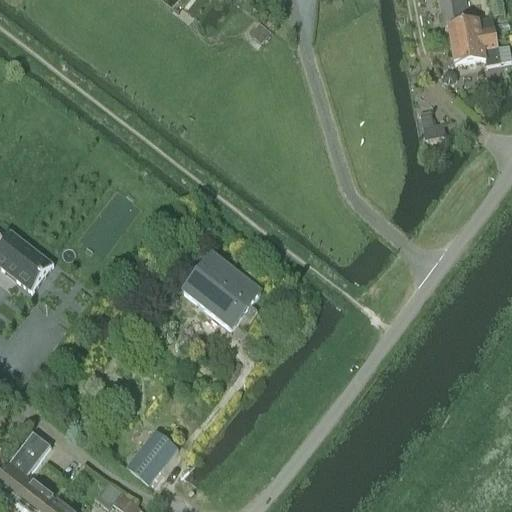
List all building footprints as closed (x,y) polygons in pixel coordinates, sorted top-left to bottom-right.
[(441,17),(438,17),(440,31),(446,30),(449,49),(495,41),(492,22),(466,26),(464,15),(468,14),(465,0),(454,0),(439,3),(441,17)] [(495,41),(449,49),(453,69),(485,63),(486,69),(499,67),(511,65),(508,49),(496,51),(495,41)] [(456,82),(455,77),(450,75),(446,76),(443,80),(444,85),(448,87),(453,86),(456,82)] [(442,128),(433,130),(431,117),(420,120),(425,144),(445,140),(442,128)] [(0,272),(4,275),(15,284),(30,296),(31,297),(53,269),(52,268),(52,269),(36,257),(37,256),(25,248),(10,236),(9,235),(4,242),(0,238),(0,272)] [(212,259),(183,296),(231,333),(260,297),(212,259)] [(155,435),(126,472),(148,490),(177,453),(155,435)] [(47,511),(55,502),(26,480),(48,451),(32,438),(0,479),(0,496),(20,511),(47,511)] [(98,498),(111,509),(112,508),(117,511),(138,511),(121,498),(107,487),(98,498)] [(47,511),(67,511),(55,502),(47,511)]
